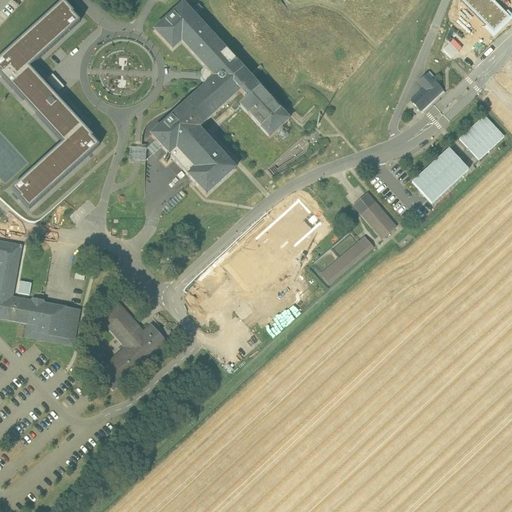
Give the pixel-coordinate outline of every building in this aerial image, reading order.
[(222,0),(211,10),(261,67),(264,72),(274,83),(284,87),(322,53),(323,45),(279,2),(281,0),(280,0),(222,0)] [(505,14),(491,0),(462,0),(462,1),(486,26),(484,28),(493,38),(511,20),(511,15),(507,11),(505,14)] [(73,13),(63,2),(0,59),(0,134),(28,164),(6,185),(29,212),(100,146),(31,69),(79,22),(72,15),(73,13)] [(202,92),(151,136),(206,196),(235,170),(198,129),(240,91),(247,99),(240,106),(269,139),(289,121),(235,61),(236,61),(226,51),(183,5),(154,31),(172,50),(182,42),(206,69),(201,74),(201,78),(201,81),(200,82),(200,89),(202,92)] [(432,81),(426,75),(418,82),(424,89),(411,101),(420,111),(443,90),(434,80),(432,81)] [(484,119),(456,142),(477,166),(503,142),(484,119)] [(137,148),(130,148),(129,163),(137,163),(145,164),(146,149),(137,148)] [(449,149),(411,181),(433,206),(469,173),(449,149)] [(395,229),(368,196),(353,209),(381,241),(395,229)] [(365,238),(320,276),(329,286),(373,247),(372,245),(371,245),(365,238)] [(22,246),(0,242),(0,319),(27,325),(25,338),(73,347),(80,310),(43,304),(44,302),(36,300),(35,307),(32,306),(33,302),(12,298),(22,246)] [(143,333),(118,305),(102,319),(127,348),(98,373),(112,390),(166,343),(152,326),(143,333)]
